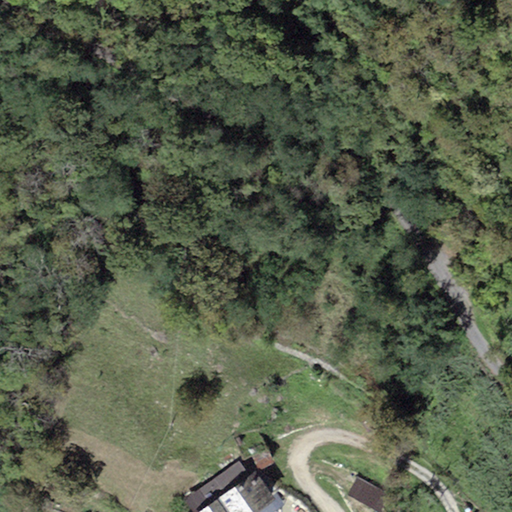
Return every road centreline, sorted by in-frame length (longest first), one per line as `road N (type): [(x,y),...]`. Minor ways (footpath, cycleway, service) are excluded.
road 1 (track): [(511,390),(387,175),(347,128),(322,114),(256,118),(194,100),(10,0)]
road 2 (track): [(335,511),(302,478),(296,457),(310,436),(339,435),(416,468),(444,488),(455,511)]
